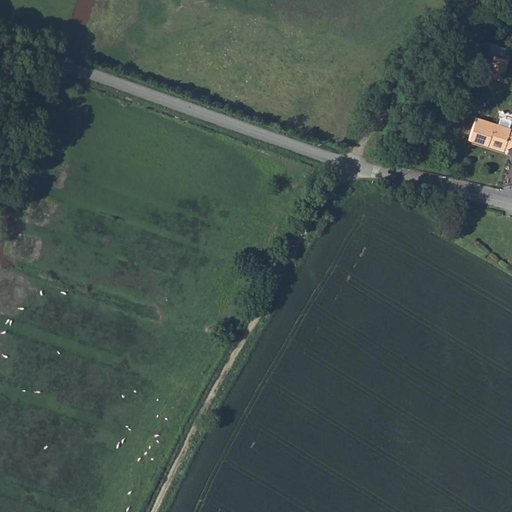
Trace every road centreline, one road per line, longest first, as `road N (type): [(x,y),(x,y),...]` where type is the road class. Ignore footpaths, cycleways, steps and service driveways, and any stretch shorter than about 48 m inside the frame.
road 1 (track): [(474,0),(422,50),(344,162),(154,511)]
road 2 (tertiary): [(511,204),(344,162),(0,41)]
